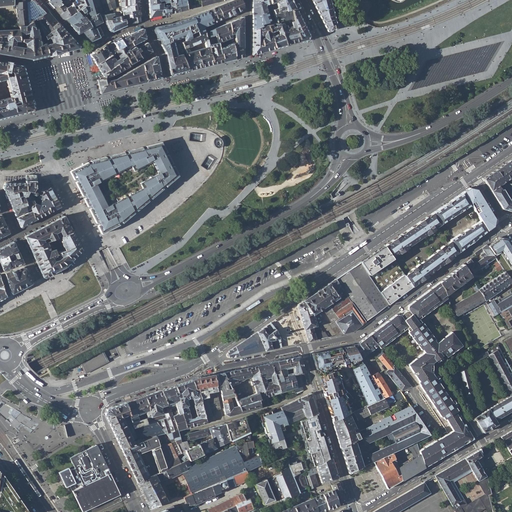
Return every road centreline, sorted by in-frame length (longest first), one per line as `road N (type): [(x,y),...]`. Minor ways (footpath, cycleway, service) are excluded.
road 1 (residential): [(303,347),(354,337),(505,223)]
road 2 (residential): [(475,175),(287,303)]
road 3 (secondary): [(147,281),(328,181)]
road 4 (residential): [(511,423),(358,511)]
road 5 (residential): [(354,511),(303,347)]
road 6 (secondary): [(398,140),(511,80)]
